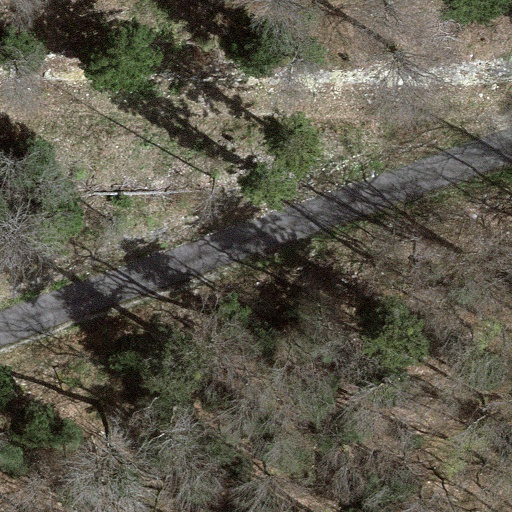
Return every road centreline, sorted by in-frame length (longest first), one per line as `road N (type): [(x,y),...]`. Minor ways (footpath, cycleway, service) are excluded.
road 1 (unclassified): [(0,334),(511,147)]
road 2 (track): [(511,119),(92,114),(0,122)]
